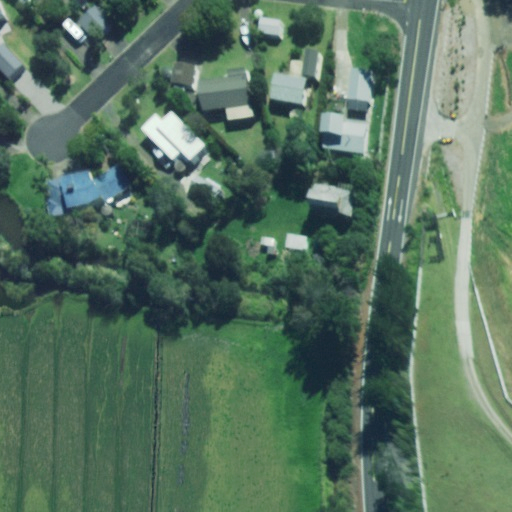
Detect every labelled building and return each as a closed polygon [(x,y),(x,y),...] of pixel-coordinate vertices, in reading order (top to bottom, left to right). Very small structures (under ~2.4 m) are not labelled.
[(0,28),(9,24),(0,3),(0,28)] [(116,26),(99,10),(81,27),(97,44),(116,26)] [(283,26),(263,25),(263,40),(283,41),(283,26)] [(26,71),(6,50),(0,55),(0,71),(12,85),(26,71)] [(324,61),(310,59),(306,83),(321,85),(324,61)] [(198,72),(177,69),(175,88),(195,91),(198,72)] [(376,76),(354,73),(350,103),(372,106),(376,76)] [(257,122),(251,82),(202,90),(206,118),(230,115),(232,126),(257,122)] [(311,87),(279,82),(275,106),(307,111),(311,87)] [(210,153),(178,120),(168,130),(161,122),(146,136),(177,167),(185,159),(195,168),(210,153)] [(370,131),(330,126),(328,144),(334,144),(333,155),(367,159),(370,131)] [(129,175),(123,170),(105,180),(49,190),(54,223),(96,216),(115,204),(118,208),(120,208),(139,193),(129,175)] [(216,189),(200,179),(191,193),(207,203),(216,189)] [(360,192),(321,188),(318,215),(346,217),(346,223),(357,224),(360,192)] [(311,242),(290,239),(289,253),(309,255),(311,242)] [(278,243),(265,240),(264,248),(272,249),(270,258),(275,259),(278,243)]
